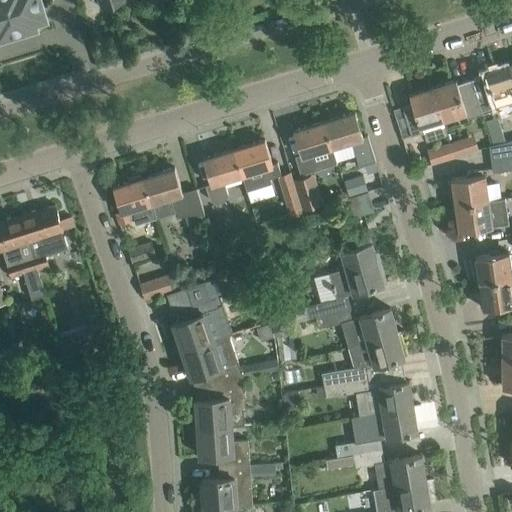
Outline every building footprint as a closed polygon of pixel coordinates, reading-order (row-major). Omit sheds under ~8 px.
[(0,0),(0,39),(35,28),(33,24),(46,21),(39,0),(0,0)] [(498,113),(511,109),(511,70),(510,63),(486,70),(487,74),(472,79),(483,113),(497,109),(498,113)] [(457,84),(456,79),(433,87),(443,120),(465,113),(466,118),(483,113),(472,79),(457,84)] [(409,94),(412,103),(402,106),(411,135),(422,132),(421,127),(443,120),(433,87),(409,94)] [(363,135),(355,111),(324,120),(332,145),(351,139),(360,166),(376,161),(367,134),(363,135)] [(332,145),(324,120),(294,130),(301,154),(297,156),(302,172),(337,161),(332,145)] [(503,129),(489,133),(492,146),(507,142),(503,129)] [(276,174),(280,173),(277,162),(273,164),(265,139),(234,148),(236,155),(241,173),(247,190),(271,183),(269,177),(276,175),(276,174)] [(511,139),(507,142),(492,146),(489,147),(492,172),(511,168),(511,139)] [(454,156),(466,152),(463,141),(451,145),(454,156)] [(449,146),(447,143),(428,149),(433,163),(454,156),(451,145),(449,146)] [(203,158),(205,164),(211,183),(206,184),(210,195),(211,199),(217,202),(225,199),(227,194),(223,179),(241,173),(236,155),(234,148),(203,158)] [(175,167),(143,176),(151,202),(170,196),(175,211),(177,217),(185,215),(187,223),(206,217),(196,187),(182,191),(175,167)] [(487,184),(486,182),(485,173),(483,173),(483,169),(468,171),(466,174),(467,176),(452,178),(452,180),(448,181),(450,193),(454,193),(456,204),(500,197),(498,185),(496,183),(487,184)] [(290,170),(280,173),(276,174),(276,175),(289,218),(304,213),(302,209),(293,180),(290,170)] [(344,179),(349,195),(367,188),(363,173),(344,179)] [(131,180),(113,186),(115,192),(121,210),(115,212),(115,213),(116,213),(120,223),(131,219),(134,218),(135,224),(156,217),(151,202),(143,176),(141,177),(140,174),(130,178),(131,180)] [(306,176),(293,180),(302,209),(319,204),(314,186),(310,187),(306,176)] [(368,191),(349,197),(347,198),(354,217),(374,211),(368,191)] [(500,197),(456,204),(459,230),(467,229),(479,227),(508,223),(504,197),(500,197)] [(29,239),(37,268),(49,265),(46,255),(68,248),(62,229),(63,229),(55,204),(21,215),(23,221),(29,239)] [(37,268),(29,239),(23,221),(21,215),(0,221),(0,248),(3,248),(7,262),(12,276),(24,272),(32,298),(46,294),(37,268)] [(211,237),(225,234),(220,219),(207,222),(211,237)] [(151,241),(148,242),(129,248),(133,261),(152,255),(164,251),(161,239),(151,242),(151,241)] [(336,297),(290,309),(293,322),(321,315),(351,307),(347,294),(384,283),(372,241),(353,247),(340,250),(343,262),(338,264),(339,269),(328,272),(336,297)] [(511,277),(511,270),(509,251),(475,256),(479,282),(511,277)] [(168,273),(159,277),(140,283),(145,298),(164,292),(173,289),(168,273)] [(511,277),(479,282),(483,308),(511,303),(511,277)] [(174,324),(171,325),(175,339),(178,338),(182,350),(229,334),(224,320),(210,278),(186,286),(191,303),(179,308),(183,319),(173,323),(174,324)] [(351,307),(321,315),(324,327),(340,322),(347,347),(398,332),(391,307),(354,317),(351,307)] [(347,347),(352,366),(321,372),(323,386),(375,376),(374,366),(405,357),(398,332),(347,347)] [(511,333),(502,333),(502,360),(511,359),(511,333)] [(73,334),(61,338),(67,358),(79,354),(73,334)] [(191,376),(199,373),(209,370),(213,382),(213,384),(244,378),(244,377),(244,376),(240,366),(234,349),(229,334),(182,350),(186,361),(183,362),(188,376),(191,375),(191,376)] [(278,336),(280,361),(296,359),(294,334),(278,336)] [(276,359),(266,361),(268,373),(279,371),(276,359)] [(511,359),(502,360),(503,386),(511,385),(511,359)] [(247,365),(240,366),(244,376),(244,377),(244,378),(249,377),(247,365)] [(323,386),(325,396),(356,392),(361,415),(414,405),(409,380),(390,383),(376,385),(375,376),(323,386)] [(196,400),(193,400),(194,415),(197,415),(198,427),(232,425),(244,424),(243,409),(246,409),(244,378),(213,384),(214,397),(196,399),(196,400)] [(323,387),(316,388),(318,396),(324,395),(323,387)] [(414,405),(361,415),(363,428),(383,425),(385,436),(418,430),(414,405)] [(198,427),(200,455),(218,454),(219,465),(250,463),(248,438),(233,439),(232,425),(198,427)] [(330,445),(330,449),(324,450),(325,458),(326,458),(382,450),(380,437),(330,445)] [(327,467),(354,463),(355,466),(374,463),(378,488),(427,480),(422,454),(384,460),(382,450),(326,458),(327,467)] [(250,463),(219,465),(220,477),(201,478),(203,506),(211,505),(237,504),(236,488),(252,487),(251,477),(277,475),(276,462),(250,464),(250,463)] [(373,489),(376,511),(393,511),(431,505),(427,480),(378,488),(373,489)]
